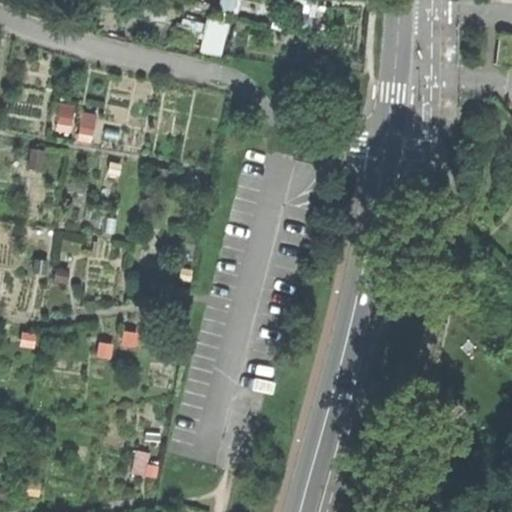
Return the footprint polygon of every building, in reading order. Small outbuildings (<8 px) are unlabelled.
[(201,52),(215,55),(224,18),(210,14),(201,52)] [(183,35),(198,39),(202,25),(187,21),(183,35)] [(511,33),(502,32),(499,64),(511,65),(511,33)] [(67,134),(78,106),(64,100),(53,129),(67,134)] [(511,291),(511,286),(488,283),(484,305),(497,307),(497,309),(509,310),(511,291)]
